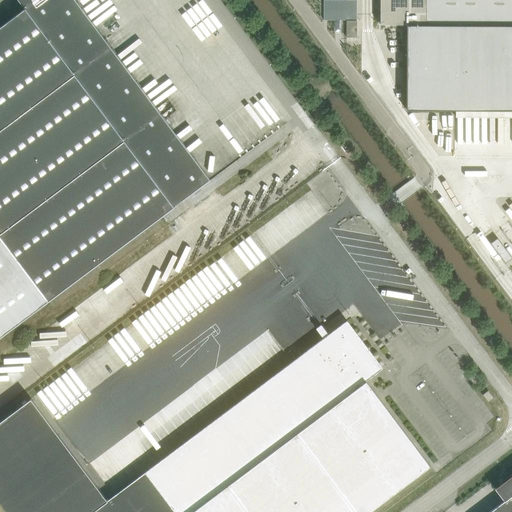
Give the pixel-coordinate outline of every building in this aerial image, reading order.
[(0,337),(211,180),(76,0),(18,0),(25,8),(0,26),(0,337)] [(511,0),(380,0),(381,24),(408,24),(407,110),(456,110),(456,117),(511,117),(511,0)] [(207,4),(173,28),(183,42),(206,26),(214,38),(225,30),(207,4)] [(357,37),(357,19),(346,19),(346,37),(357,37)] [(267,108),(279,123),(289,115),(269,89),(260,96),(268,107),(267,108)] [(491,243),(496,250),(504,260),(510,255),(502,245),(503,244),(498,238),(491,243)] [(324,338),(146,471),(176,511),(368,511),(430,466),(366,380),(379,370),(378,371),(343,324),(344,323),(329,334),(321,324),(316,328),(324,338)] [(475,369),(469,374),(476,383),(482,378),(475,369)] [(484,393),(489,399),(494,396),(489,389),(484,393)] [(32,398),(0,421),(0,500),(8,511),(176,511),(146,471),(108,500),(32,398)] [(511,511),(511,477),(497,488),(496,487),(495,488),(503,498),(505,500),(489,511),(511,511)]
